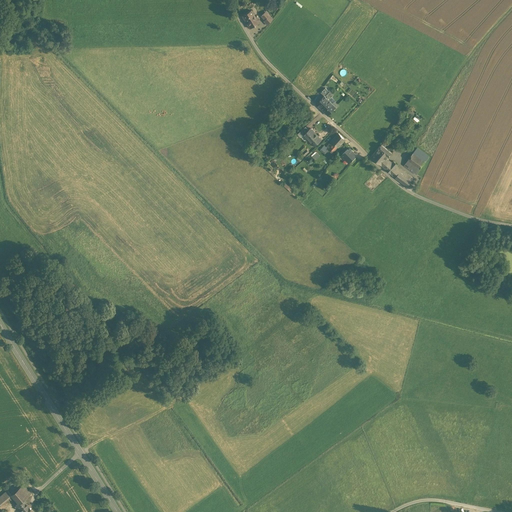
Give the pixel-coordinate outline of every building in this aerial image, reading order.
[(251,10),(242,15),(250,28),(259,22),(251,10)] [(269,16),(265,19),(264,20),(268,25),(272,20),(269,16)] [(330,92),(326,87),(321,92),(325,95),(326,96),(329,93),(330,92)] [(326,96),(325,95),(317,104),(328,115),(336,107),(333,103),(329,99),(326,96)] [(306,126),(300,131),(303,135),(304,134),(304,133),(309,129),(306,126)] [(322,139),(311,127),(309,129),(304,133),(304,134),(315,145),(322,139)] [(339,133),(332,140),(338,146),(339,146),(342,142),(345,139),(339,133)] [(338,146),(332,140),(327,145),(333,151),(338,146)] [(382,144),(372,156),(382,165),(388,158),(392,152),(382,144)] [(347,149),(342,155),(349,162),(355,156),(354,155),(356,154),(350,148),(348,150),(347,149)] [(312,155),(316,159),(320,155),(316,151),(312,155)] [(426,161),(414,152),(405,164),(417,173),(426,161)] [(388,158),(382,165),(386,169),(392,162),(388,158)] [(399,164),(394,160),(392,162),(386,169),(391,173),(398,165),(399,164)] [(398,165),(391,173),(396,177),(400,171),(412,180),(414,178),(403,169),(398,165)] [(412,180),(400,171),(396,177),(408,186),(412,180)] [(315,186),(322,178),(319,176),(313,184),(315,186)] [(291,192),(293,190),(286,182),(284,184),(291,192)] [(20,503),(24,500),(31,494),(23,484),(12,494),(13,495),(19,503),(20,503)] [(0,505),(13,495),(12,494),(8,490),(0,496),(0,505)] [(23,511),(30,507),(24,500),(20,503),(19,503),(15,506),(17,509),(19,507),(23,511)]
